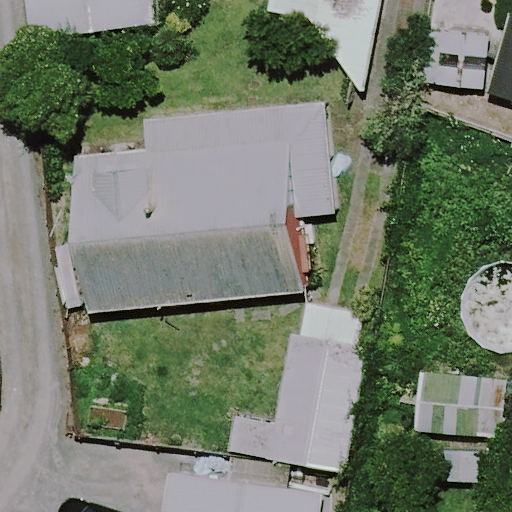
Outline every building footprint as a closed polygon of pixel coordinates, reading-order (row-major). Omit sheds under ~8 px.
[(142,35),(141,0),(20,0),(22,38),(142,35)] [(251,0),(251,20),(308,22),(351,96),(371,97),(375,0),(251,0)] [(484,94),(483,0),(429,0),(431,94),(484,94)] [(328,221),(324,111),(152,118),(154,153),(74,156),(80,302),(331,292),(328,221)] [(361,372),(297,362),(281,465),(345,474),(361,372)] [(504,383),(416,373),(409,435),(497,445),(504,383)] [(315,511),(317,498),(170,476),(164,511),(315,511)]
